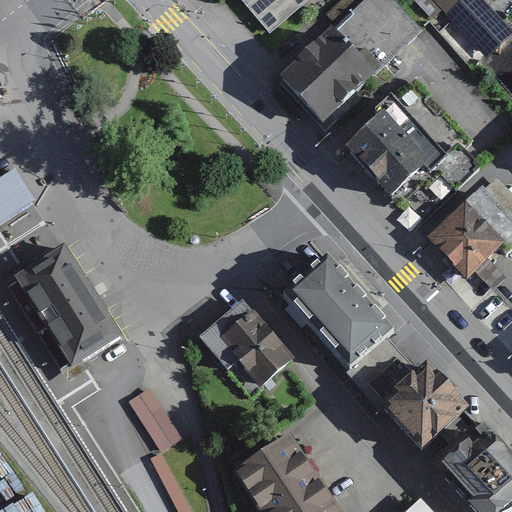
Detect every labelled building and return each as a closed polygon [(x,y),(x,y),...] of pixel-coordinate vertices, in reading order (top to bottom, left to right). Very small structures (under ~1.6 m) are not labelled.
[(240,0),(268,32),(305,0),(240,0)] [(327,32),(277,80),(319,123),(336,105),(391,51),(484,146),(510,120),(391,0),(338,0),(316,21),(327,32)] [(422,0),(446,25),(472,0),(422,0)] [(392,115),(340,162),(384,211),(436,165),(392,115)] [(15,168),(0,177),(0,223),(36,200),(15,168)] [(511,193),(496,177),(431,237),(467,276),(500,245),(508,253),(511,249),(511,193)] [(120,333),(64,245),(15,275),(72,364),(120,333)] [(330,260),(286,298),(350,371),(394,333),(330,260)] [(242,308),(202,343),(252,401),(287,371),(293,366),(242,308)] [(427,366),(384,404),(422,446),(465,407),(427,366)] [(149,390),(129,404),(162,452),(183,438),(149,390)] [(511,456),(482,425),(437,467),(480,511),(495,511),(511,496),(511,456)] [(337,511),(291,442),(234,479),(256,511),(337,511)] [(189,511),(163,462),(150,462),(176,511),(189,511)] [(422,511),(414,503),(405,511),(422,511)]
